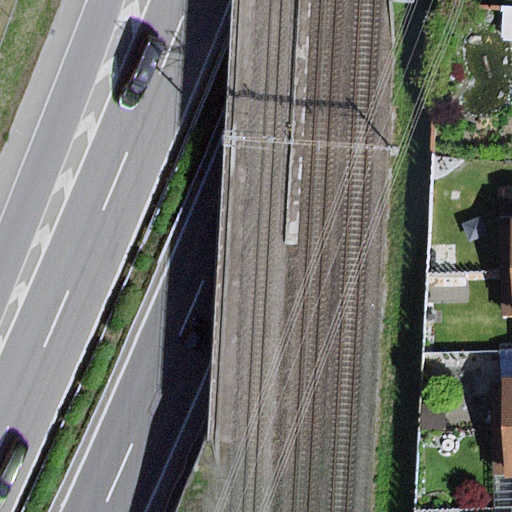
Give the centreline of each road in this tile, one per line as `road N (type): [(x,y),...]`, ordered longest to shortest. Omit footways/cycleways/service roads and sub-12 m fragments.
road 1 (motorway): [(101,511),(317,0)]
road 2 (motorway): [(186,0),(0,442)]
road 3 (motorway): [(106,0),(0,270)]
